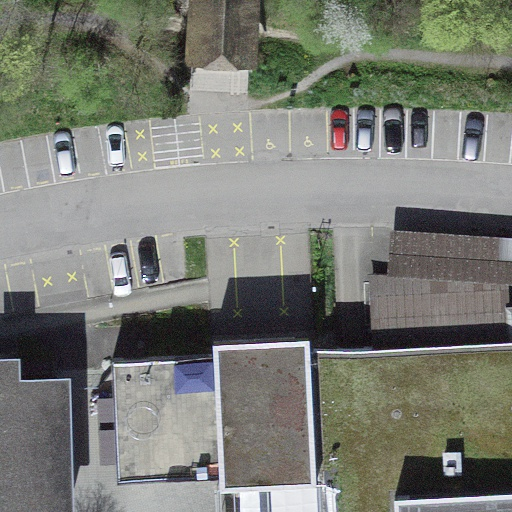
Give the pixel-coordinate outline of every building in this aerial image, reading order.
[(511,280),(511,233),(390,224),(386,270),(511,280)] [(389,343),(509,338),(506,304),(505,283),(371,275),(373,331),(388,330),(389,343)] [(511,511),(511,303),(506,304),(509,338),(389,343),(309,348),(308,333),(212,337),(211,354),(215,474),(219,473),(219,484),(315,479),(315,468),(318,468),(320,511),(511,511)] [(215,474),(211,354),(111,357),(116,477),(215,474)] [(0,387),(0,506),(56,506),(54,387),(0,387)]
